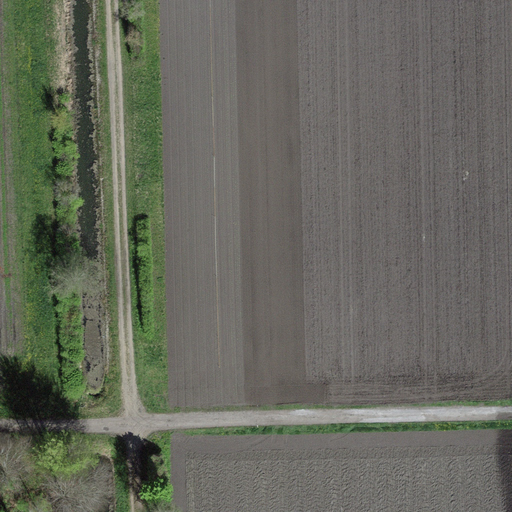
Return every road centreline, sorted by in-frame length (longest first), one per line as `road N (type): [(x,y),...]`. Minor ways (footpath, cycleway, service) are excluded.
road 1 (track): [(143,511),(115,0)]
road 2 (track): [(511,420),(0,432)]
